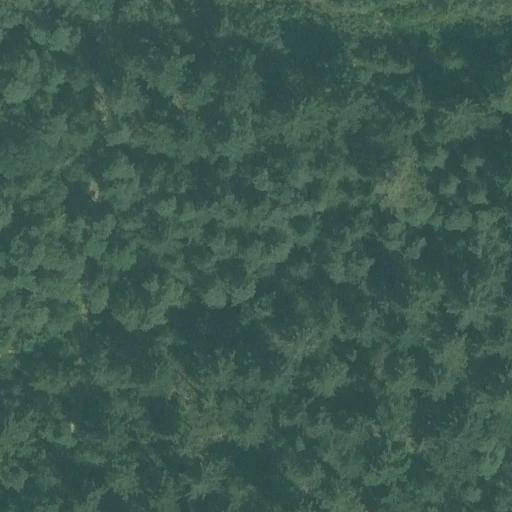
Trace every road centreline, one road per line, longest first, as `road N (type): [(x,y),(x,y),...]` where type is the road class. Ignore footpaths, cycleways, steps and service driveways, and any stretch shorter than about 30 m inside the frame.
road 1 (track): [(0,5),(364,66),(511,69)]
road 2 (track): [(70,511),(106,295),(108,0)]
